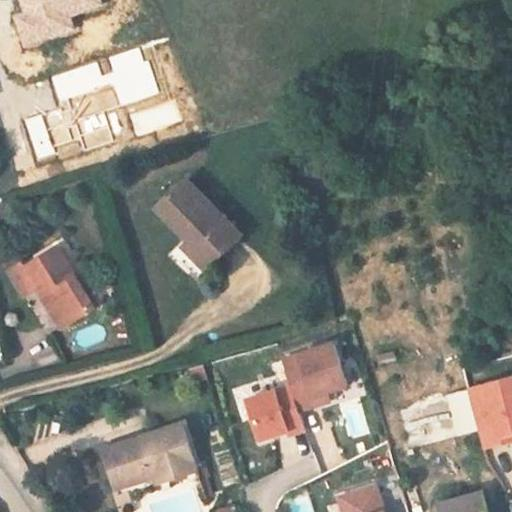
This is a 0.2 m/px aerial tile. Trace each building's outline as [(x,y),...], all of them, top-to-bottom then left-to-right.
[(190,284),(238,237),(238,234),(186,179),(152,213),(176,239),(157,260),(167,270),(171,266),(190,284)] [(31,288),(38,299),(47,293),(54,303),(50,306),(63,325),(90,309),(52,250),(20,270),(16,263),(1,273),(18,297),(31,288)] [(57,328),(63,325),(50,306),(54,303),(47,293),(38,299),(57,328)] [(259,440),(305,427),(300,410),(334,401),(331,390),(350,385),(336,336),(282,350),(291,380),(245,393),(259,440)] [(511,372),(468,383),(484,447),(511,440),(511,372)] [(111,499),(113,509),(120,508),(117,497),(183,478),(170,431),(89,454),(103,501),(111,499)] [(495,446),(504,476),(511,473),(511,442),(511,441),(495,446)] [(390,511),(382,479),(336,492),(341,511),(390,511)]
